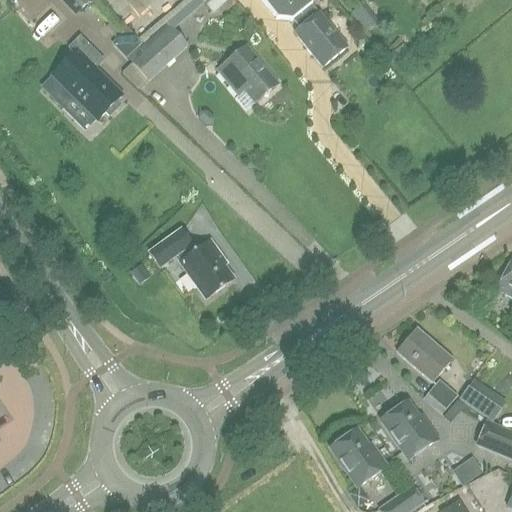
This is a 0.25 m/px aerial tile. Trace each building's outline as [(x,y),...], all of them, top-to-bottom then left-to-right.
[(66,0),(78,12),(90,1),(88,0),(66,0)] [(91,0),(133,45),(138,40),(99,0),(91,0)] [(184,0),(138,41),(143,45),(166,25),(194,0),(184,0)] [(198,0),(213,16),(229,0),(198,0)] [(259,0),(275,20),(290,22),(291,21),(299,30),(293,35),(321,69),(346,49),(318,15),(317,15),(310,6),(310,5),(306,0),(259,0)] [(351,13),(360,25),(371,16),(362,4),(351,13)] [(143,45),(127,60),(147,82),(186,47),(166,25),(143,45)] [(73,54),(51,77),(91,116),(97,121),(104,114),(108,118),(119,106),(115,102),(121,96),(115,91),(94,69),(102,60),(96,54),(78,37),(67,48),(73,54)] [(277,86),(246,48),(216,72),(237,98),(243,92),(254,105),(277,86)] [(179,263),(206,300),(232,282),(222,268),(225,266),(209,243),(193,253),(189,247),(191,245),(181,231),(148,254),(158,269),(176,256),(181,262),(179,263)] [(511,259),(495,290),(511,299),(511,259)] [(137,286),(146,280),(148,278),(139,267),(136,269),(129,274),(137,286)] [(416,331),(396,354),(431,384),(451,361),(416,331)] [(422,401),(444,419),(460,399),(439,381),(422,401)] [(501,412),(500,411),(468,389),(458,403),(489,423),(492,425),(501,412)] [(0,435),(9,431),(2,420),(19,410),(10,393),(0,398),(0,435)] [(407,461),(436,441),(426,426),(423,428),(406,404),(380,422),(407,461)] [(474,447),(511,463),(511,433),(492,425),(489,423),(485,422),(474,447)] [(329,450),(356,489),(386,469),(375,454),(372,456),(355,431),(329,450)] [(412,486),(377,511),(420,511),(427,508),(412,486)] [(441,511),(465,511),(459,501),(441,511)]
